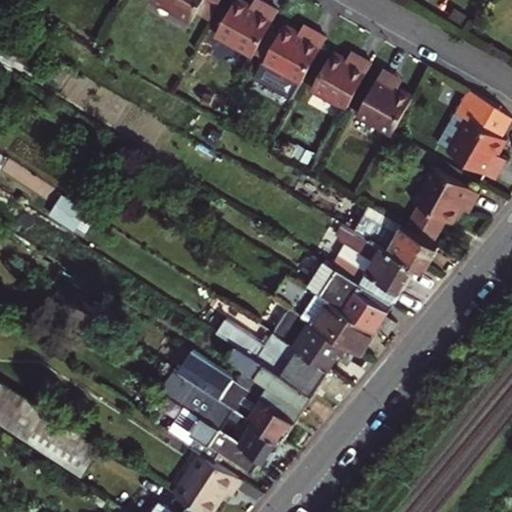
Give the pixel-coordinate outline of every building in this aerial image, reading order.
[(153,0),(193,22),(199,11),(213,19),(223,0),(153,0)] [(241,0),(237,0),(217,37),(255,58),(257,55),(271,29),(281,11),(267,3),(264,8),(255,2),(253,6),(241,0)] [(297,100),(329,39),(315,31),(313,35),(304,30),(302,34),(288,26),(283,35),(269,61),(259,80),(297,100)] [(306,26),(304,30),(313,35),(315,31),(306,26)] [(257,55),(269,61),(283,35),(271,29),(257,55)] [(351,59),(337,51),(316,91),(350,111),(376,64),(361,55),(359,59),(352,55),(351,59)] [(360,115),(395,135),(397,131),(417,96),(403,88),(405,84),(397,80),(400,76),(386,68),(360,115)] [(400,76),(397,80),(405,84),(407,80),(400,76)] [(470,115),(452,149),(498,174),(506,160),(502,158),(505,152),(502,150),(509,137),(505,134),(511,122),(511,113),(498,102),(471,87),(460,109),(470,115)] [(472,200),(476,202),(484,189),(438,163),(418,196),(428,202),(412,229),(437,243),(453,216),(458,218),(465,205),(469,206),(472,200)] [(61,194),(50,214),(75,228),(86,209),(61,194)] [(412,229),(369,204),(355,229),(417,265),(425,270),(440,244),(437,243),(412,229)] [(381,278),(375,290),(395,302),(417,265),(355,229),(347,225),(340,236),(362,249),(361,251),(377,261),(371,272),(381,278)] [(325,260),(311,284),(378,328),(385,332),(389,335),(398,321),(388,314),(395,302),(375,290),(325,260)] [(378,328),(311,284),(290,270),(273,295),(294,309),(352,346),(361,352),(378,328)] [(284,338),(300,348),(331,369),(340,357),(343,359),(352,346),(294,309),(278,333),(284,338)] [(229,338),(238,344),(315,394),(321,385),(326,387),(332,378),(329,373),(331,369),(300,348),(292,360),(276,349),(247,331),(246,333),(236,327),(229,338)] [(361,352),(368,357),(385,332),(378,328),(361,352)] [(284,338),(276,349),(292,360),(300,348),(284,338)] [(315,394),(238,344),(229,358),(257,376),(250,388),(287,412),(298,419),(315,394)] [(227,388),(221,397),(266,427),(284,439),(298,419),(287,412),(250,388),(234,377),(227,388)] [(120,481),(131,464),(34,401),(0,378),(0,424),(109,496),(108,499),(127,511),(130,508),(125,504),(134,490),(120,481)] [(264,455),(270,459),(284,439),(266,427),(221,397),(213,409),(248,432),(242,441),(264,455)] [(242,441),(204,415),(193,432),(200,437),(194,446),(215,460),(222,451),(253,471),(264,455),(242,441)] [(176,494),(203,511),(211,511),(225,492),(233,497),(243,480),(203,454),(176,494)] [(179,511),(162,501),(154,511),(179,511)]
